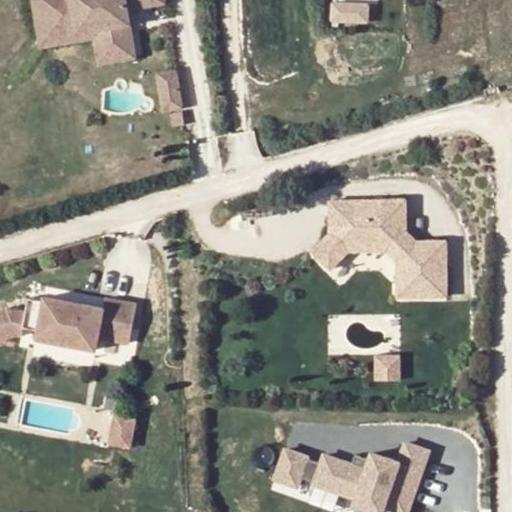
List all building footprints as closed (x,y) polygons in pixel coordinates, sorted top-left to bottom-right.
[(31,0),(39,40),(100,30),(103,46),(131,41),(126,10),(124,0),(31,0)] [(162,0),(124,0),(126,10),(163,3),(162,0)] [(100,30),(39,40),(40,48),(94,39),(98,64),(134,58),(131,41),(103,46),(100,30)] [(175,71),(157,74),(164,110),(181,107),(175,71)] [(408,235),(407,203),(332,203),(332,236),(313,253),(330,271),(350,254),(389,254),(399,263),(399,300),(448,300),(448,245),(418,245),(414,249),(404,238),(408,235)] [(418,245),(408,235),(404,238),(414,249),(418,245)] [(133,342),(139,303),(108,298),(106,308),(47,297),(47,302),(31,299),(28,313),(11,310),(0,313),(0,343),(21,336),(25,337),(27,328),(41,331),(40,339),(99,350),(101,337),(133,342)] [(375,378),(404,377),(403,353),(375,353),(375,378)] [(113,444),(131,446),(134,416),(115,414),(113,444)] [(395,511),(416,511),(433,450),(403,439),(398,458),(371,450),(366,465),(325,451),(323,458),(285,444),(274,480),(301,488),(303,480),(354,498),(352,506),(368,511),(386,511),(388,509),(395,511)]
